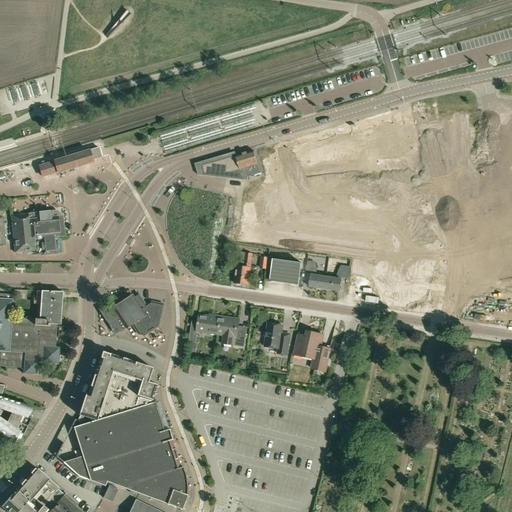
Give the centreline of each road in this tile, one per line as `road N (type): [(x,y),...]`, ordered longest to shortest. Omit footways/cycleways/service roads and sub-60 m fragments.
road 1 (residential): [(88,280),(511,335)]
road 2 (secondary): [(177,160),(400,95)]
road 3 (unclassified): [(400,95),(376,17),(291,0)]
road 4 (secondary): [(0,480),(64,403),(88,340)]
road 5 (secondary): [(177,160),(129,184),(91,246),(88,280)]
road 6 (residential): [(218,511),(208,450),(183,379),(168,367)]
road 7 (secondary): [(88,280),(177,160)]
